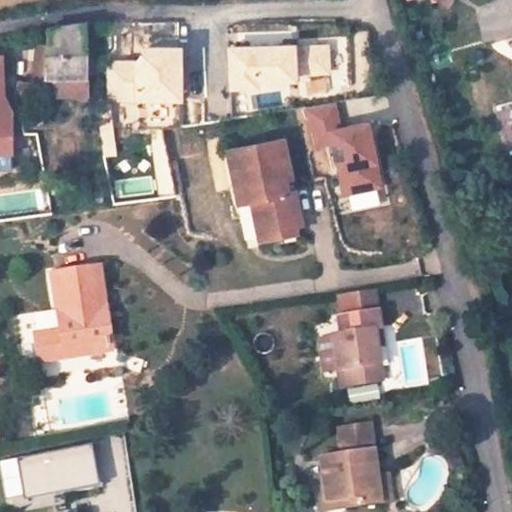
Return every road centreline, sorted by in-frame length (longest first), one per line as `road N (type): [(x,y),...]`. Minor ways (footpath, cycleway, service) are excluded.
road 1 (residential): [(376,9),(500,511)]
road 2 (residential): [(0,29),(116,11),(376,9)]
